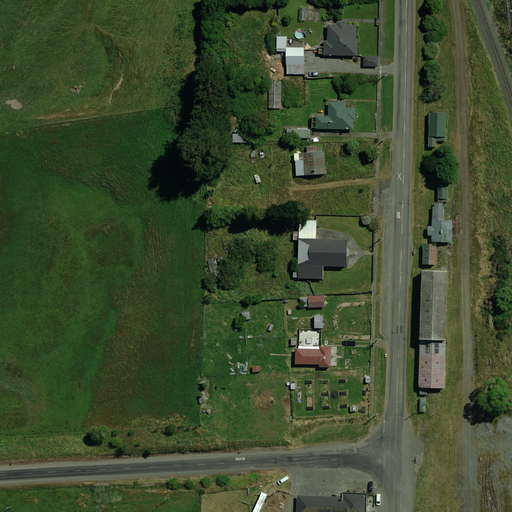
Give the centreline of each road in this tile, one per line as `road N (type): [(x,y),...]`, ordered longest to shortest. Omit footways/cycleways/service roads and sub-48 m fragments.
road 1 (tertiary): [(406,0),(395,453)]
road 2 (unclassified): [(0,476),(395,453)]
